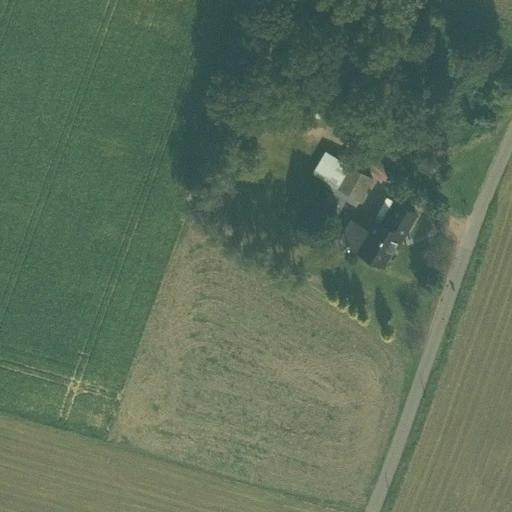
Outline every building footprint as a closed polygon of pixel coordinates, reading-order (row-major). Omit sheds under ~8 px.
[(297,83),(320,98),(325,90),(299,72),(293,81),(297,83)] [(290,93),(315,110),(322,99),(320,98),(297,83),(290,93)] [(317,175),(336,186),(348,164),(327,155),(317,175)] [(371,177),(348,164),(336,186),(358,199),(371,177)] [(333,192),(355,205),(358,199),(336,186),(333,192)] [(385,194),(373,216),(381,221),(393,199),(385,194)] [(373,216),(366,228),(355,247),(381,262),(399,232),(402,234),(415,211),(393,199),(381,221),(373,216)] [(341,239),(355,247),(366,228),(352,220),(341,239)]
